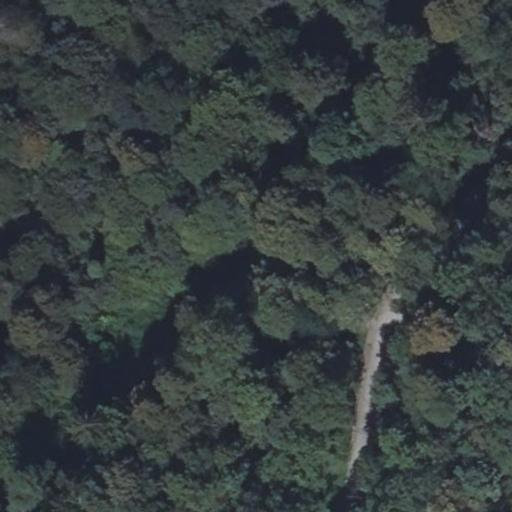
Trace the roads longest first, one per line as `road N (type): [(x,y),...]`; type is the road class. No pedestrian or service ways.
road 1 (unclassified): [(416,0),(217,259),(63,511)]
road 2 (tertiary): [(511,169),(426,269),(390,333),(345,511)]
